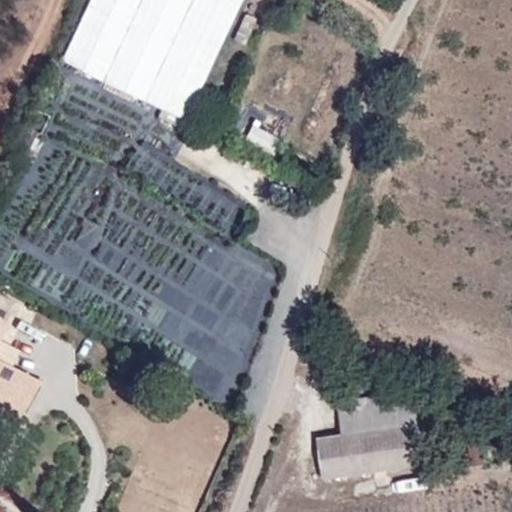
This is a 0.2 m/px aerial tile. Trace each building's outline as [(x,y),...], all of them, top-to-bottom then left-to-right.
[(187,118),(224,39),(155,0),(90,0),(63,59),(106,81),(187,118)] [(155,0),(224,39),(241,0),(155,0)] [(0,392),(27,405),(41,381),(0,359),(0,335),(8,321),(0,316),(0,392)] [(424,464),(415,391),(338,401),(343,433),(317,437),(324,478),(424,464)] [(0,408),(21,419),(27,405),(0,392),(0,408)]
